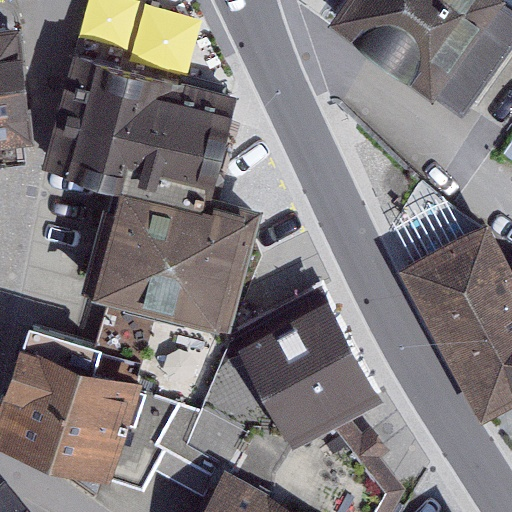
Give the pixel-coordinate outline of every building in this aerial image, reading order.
[(511,0),(340,0),(330,14),(462,107),(511,36),(511,0)] [(19,20),(0,23),(0,160),(25,158),(25,139),(36,136),(33,101),(27,102),(19,20)] [(238,91),(75,48),(42,163),(122,183),(93,290),(108,294),(96,343),(143,358),(139,374),(144,376),(140,385),(201,406),(230,337),(232,325),(263,205),(212,190),(238,91)] [(511,260),(489,218),(401,265),(481,418),(511,402),(511,260)] [(329,292),(239,340),(235,333),(230,337),(201,406),(187,440),(223,461),(313,511),(392,511),(407,487),(382,454),(391,449),(372,424),(363,430),(351,415),(384,397),(329,292)] [(20,340),(0,396),(0,440),(144,489),(167,450),(216,476),(223,461),(187,440),(201,406),(140,385),(144,376),(139,374),(143,358),(96,343),(31,322),(26,342),(20,340)] [(216,476),(197,511),(308,511),(223,461),(216,476)] [(36,511),(4,473),(0,476),(0,511),(36,511)]
